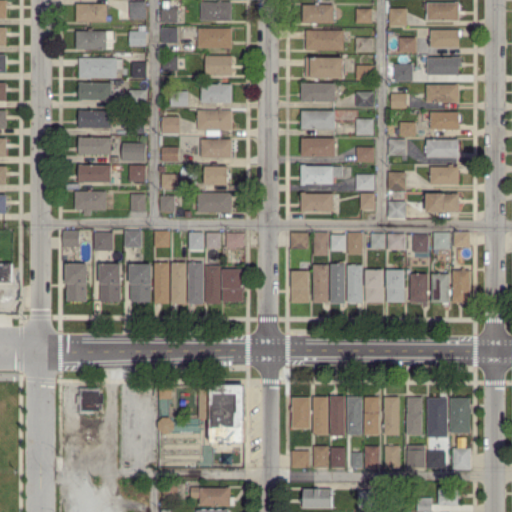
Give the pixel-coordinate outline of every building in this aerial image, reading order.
[(145,17),(131,17),(131,1),(145,2),(145,17)] [(230,19),(201,19),(201,2),(218,2),(218,1),(222,1),(222,3),(230,3),(230,19)] [(459,21),(456,21),(456,20),(428,20),(428,17),(426,17),(426,12),(427,12),(427,8),(423,8),(423,2),(456,2),(459,2),(459,21)] [(315,25),(312,25),(312,23),(302,23),(302,19),(301,19),(300,13),(302,13),(302,11),(301,10),(301,5),(315,5),(315,3),(318,3),(318,6),(332,5),(333,23),(315,23),(315,25)] [(90,23),(86,23),(86,21),(76,21),(76,4),(107,4),(107,22),(90,22),(90,23)] [(405,25),(390,25),(390,8),(405,8),(405,25)] [(177,21),(163,21),(163,9),(177,9),(177,21)] [(371,23),(356,23),(357,9),(371,9),(371,23)] [(0,45),(0,27),(8,27),(8,45),(0,45)] [(145,46),(131,46),(131,31),(140,31),(140,27),(145,27),(145,46)] [(231,48),(198,47),(198,27),(232,28),(231,48)] [(89,50),(87,50),(87,49),(78,49),(78,31),(88,31),(88,28),(93,28),(93,31),(106,31),(106,49),(89,49),(89,50)] [(177,42),(163,42),(163,28),(177,28),(177,42)] [(431,47),(431,29),(461,30),(461,37),(459,37),(459,47),(431,47)] [(342,49),(306,49),(306,46),(303,46),(303,40),(306,40),(306,30),(342,31),(342,49)] [(371,52),(356,51),(356,37),(371,37),(371,52)] [(418,50),(399,50),(399,38),(418,38),(418,50)] [(115,77),(80,77),(80,57),(100,58),(100,56),(103,56),(103,58),(115,58),(115,60),(122,60),(122,68),(115,68),(115,77)] [(232,75),(206,75),(207,56),(232,56),(232,75)] [(427,75),(427,70),(426,70),(426,66),(427,66),(427,63),(426,63),(426,58),(427,58),(450,57),(450,56),(461,56),(460,67),(459,67),(459,75),(427,75)] [(177,71),(163,70),(163,57),(177,57),(177,71)] [(342,77),(306,76),(306,57),(342,58),(342,77)] [(145,76),(132,76),(132,62),(145,62),(145,76)] [(412,80),(396,79),(396,64),(411,64),(412,80)] [(371,79),(356,79),(356,65),(372,66),(371,79)] [(88,102),(79,102),(79,89),(78,89),(78,84),(81,84),(81,82),(84,82),(84,83),(111,84),(111,100),(88,100),(88,102)] [(201,103),(201,84),(219,84),(219,82),(223,82),(223,84),(231,84),(231,103),(201,103)] [(334,102),(302,102),(302,83),(334,84),(334,102)] [(441,105),(439,105),(439,101),(426,101),(426,95),(425,95),(425,89),(428,89),(428,85),(455,85),(455,84),(458,84),(458,103),(456,103),(441,103),(441,105)] [(145,107),(130,107),(130,89),(146,90),(145,107)] [(372,106),(356,105),(356,91),(373,92),(372,106)] [(172,105),(172,92),(187,92),(187,105),(172,105)] [(391,108),(391,95),(407,95),(407,108),(391,108)] [(220,135),(207,135),(207,129),(197,129),(197,109),(218,109),(218,108),(221,108),(221,110),(231,111),(231,131),(220,131),(220,135)] [(83,129),(80,129),(80,117),(78,117),(78,111),(80,111),(80,109),(83,109),(82,110),(110,110),(110,116),(113,116),(113,122),(112,122),(112,127),(83,127),(83,129)] [(299,128),(299,120),(301,120),(301,111),(334,111),(333,128),(299,128)] [(431,128),(431,125),(429,125),(429,121),(431,121),(431,119),(429,119),(429,115),(431,115),(431,112),(459,112),(459,128),(431,128)] [(162,134),(162,117),(179,117),(180,133),(162,134)] [(144,133),(128,133),(128,119),(144,119),(144,133)] [(372,135),(357,135),(357,119),(372,119),(372,135)] [(414,135),(400,135),(400,123),(415,123),(414,135)] [(83,155),(79,155),(79,144),(78,144),(78,138),(80,138),(80,136),(83,136),(83,137),(111,137),(111,154),(83,154),(83,155)] [(231,158),(202,158),(202,139),(219,139),(219,138),(222,138),(222,139),(231,139),(231,158)] [(302,155),(302,146),(299,146),(300,139),(302,139),(334,138),(334,143),(337,143),(337,147),(335,147),(335,155),(302,155)] [(459,158),(456,158),(456,157),(427,156),(427,152),(425,152),(425,146),(427,146),(427,140),(456,140),(456,138),(459,138),(459,158)] [(406,154),(389,154),(390,140),(407,141),(406,154)] [(146,160),(123,160),(123,143),(146,143),(146,160)] [(178,161),(162,161),(162,147),(178,147),(178,161)] [(372,161),(357,161),(357,147),(372,147),(372,161)] [(110,182),(82,181),(82,182),(79,182),(79,172),(78,172),(78,166),(79,166),(79,164),(82,164),(82,165),(111,166),(110,182)] [(305,186),(302,185),(302,165),(305,165),(305,167),(342,167),(342,176),(333,175),(333,184),(305,183),(305,186)] [(144,181),(130,180),(130,166),(144,166),(144,181)] [(229,184),(204,183),(204,173),(203,173),(203,166),(228,166),(228,169),(230,169),(230,174),(228,174),(228,177),(230,177),(230,182),(229,182),(229,184)] [(458,185),(431,185),(431,167),(458,167),(458,185)] [(404,188),(389,188),(389,172),(405,172),(404,188)] [(163,187),(163,174),(176,173),(176,186),(163,187)] [(373,190),(357,189),(357,174),(373,174),(373,190)] [(91,214),(84,214),(84,209),(76,209),(76,191),(88,191),(88,190),(91,190),(91,192),(106,192),(106,209),(91,209),(91,214)] [(305,212),(302,212),(302,192),(306,192),(306,193),(332,194),(332,210),(305,209),(305,212)] [(199,210),(198,193),(230,193),(230,210),(199,210)] [(458,213),(427,212),(427,193),(458,194),(458,213)] [(145,210),(131,210),(131,194),(145,194),(145,210)] [(373,207),(361,207),(361,194),(373,194),(373,207)] [(161,211),(161,196),(175,196),(175,211),(161,211)] [(406,217),(389,216),(389,202),(406,202),(406,217)] [(64,247),(64,231),(81,231),(80,247),(64,247)] [(94,249),(94,231),(112,231),(112,249),(94,249)] [(125,247),(125,231),(141,231),(141,247),(125,247)] [(155,231),(170,231),(171,247),(155,247),(155,231)] [(243,247),(227,246),(227,231),(243,231),(243,247)] [(203,247),(189,246),(189,233),(203,232),(203,247)] [(221,248),(206,248),(206,232),(221,232),(221,248)] [(361,254),(349,254),(349,232),(361,232),(361,254)] [(468,246),(454,246),(454,232),(469,233),(468,246)] [(307,248),(291,248),(291,233),(306,233),(307,248)] [(313,254),(313,233),(328,233),(328,254),(313,254)] [(383,247),(372,247),(372,233),(383,233),(383,247)] [(449,249),(433,248),(434,233),(449,233),(449,249)] [(345,249),(331,248),(331,234),(345,235),(345,249)] [(403,249),(388,249),(388,234),(403,234),(403,249)] [(427,252),(413,252),(414,235),(427,235),(427,252)] [(100,261),(121,262),(120,299),(100,299),(100,261)] [(186,303),(172,303),(173,262),(187,262),(186,303)] [(0,282),(0,263),(13,263),(13,282),(0,282)] [(66,263),(87,264),(86,301),(66,301),(66,263)] [(169,304),(155,303),(156,263),(169,263),(169,304)] [(203,304),(189,304),(189,278),(188,278),(188,274),(189,274),(189,263),(203,263),(203,304)] [(131,264),(152,264),(152,302),(132,302),(131,264)] [(330,303),(330,301),(331,301),(331,264),(344,264),(344,299),(346,299),(346,303),(330,303)] [(220,302),(206,302),(206,265),(221,266),(220,302)] [(328,304),(313,304),(314,265),(328,265),(328,304)] [(361,301),(348,301),(348,265),(362,265),(361,301)] [(453,301),(453,270),(461,270),(461,268),(465,268),(465,271),(469,271),(469,298),(472,298),(472,301),(453,301)] [(222,301),(222,286),(222,270),(243,269),(243,291),(242,291),(242,301),(222,301)] [(382,301),(366,300),(366,286),(366,270),(382,270),(382,288),(382,301)] [(387,301),(387,287),(387,270),(404,270),(404,287),(403,287),(403,301),(387,301)] [(308,301),(290,301),(290,291),(288,291),(288,288),(290,288),(290,287),(291,287),(291,286),(290,286),(290,283),(292,283),(292,277),(291,277),(291,273),(291,271),(309,271),(308,289),(308,301)] [(412,301),(412,274),(426,274),(426,290),(428,290),(428,295),(427,295),(427,301),(412,301)] [(447,304),(441,304),(441,302),(439,302),(439,304),(433,304),(433,301),(432,301),(432,274),(449,274),(449,289),(450,290),(450,294),(449,294),(448,298),(450,298),(449,302),(447,302),(447,304)] [(171,398),(160,398),(160,386),(171,386),(171,398)] [(211,465),(211,419),(200,419),(200,387),(242,386),(243,465),(211,465)] [(78,412),(78,402),(77,402),(77,396),(80,396),(80,388),(99,387),(99,394),(103,394),(104,403),(99,403),(100,412),(78,412)] [(328,434),(313,434),(313,396),(328,397),(328,434)] [(339,438),(332,438),(332,436),(331,436),(332,399),(330,399),(330,396),(346,396),(346,400),(345,400),(344,435),(339,435),(339,438)] [(310,428),(295,428),(295,425),(293,425),(293,399),(295,399),(295,397),(310,397),(310,428)] [(362,434),(347,434),(347,397),(362,397),(362,434)] [(380,435),(365,435),(365,414),(365,397),(379,397),(379,414),(381,414),(380,435)] [(385,435),(384,397),(398,397),(399,434),(385,435)] [(408,435),(408,414),(407,414),(407,397),(422,397),(422,413),(423,413),(423,434),(408,435)] [(428,437),(428,398),(446,398),(446,437),(428,437)] [(469,432),(450,432),(451,398),(469,398),(469,432)] [(168,433),(162,433),(158,429),(158,422),(163,417),(169,418),(173,422),(173,429),(168,433)] [(327,465),(313,465),(313,446),(327,446),(327,465)] [(378,467),(364,467),(364,446),(378,446),(378,467)] [(385,466),(385,446),(399,446),(399,466),(385,466)] [(415,467),(405,467),(405,446),(415,446),(415,467)] [(345,466),(331,465),(331,447),(345,447),(345,466)] [(468,467),(454,467),(454,447),(469,448),(468,467)] [(308,466),(293,465),(293,451),(308,451),(308,466)] [(445,467),(428,467),(428,451),(445,451),(445,467)] [(362,467),(352,467),(352,452),(362,452),(362,467)] [(177,497),(164,497),(164,483),(177,483),(177,497)] [(230,506),(225,506),(225,505),(199,505),(199,495),(195,495),(195,492),(200,492),(200,488),(226,487),(226,486),(231,486),(230,496),(234,496),(234,505),(230,505),(230,506)] [(332,508),(302,507),(302,503),(300,502),(300,498),(303,498),(303,496),(302,496),(302,491),(304,491),(304,489),(316,489),(316,488),(321,488),(321,489),(332,489),(332,508)] [(439,504),(439,494),(438,494),(437,489),(456,488),(456,494),(460,494),(460,500),(458,500),(458,504),(439,504)] [(372,506),(358,506),(359,490),(372,490),(372,506)] [(390,490),(407,490),(407,506),(390,506),(390,490)] [(431,511),(417,510),(417,497),(431,497),(431,511)]
